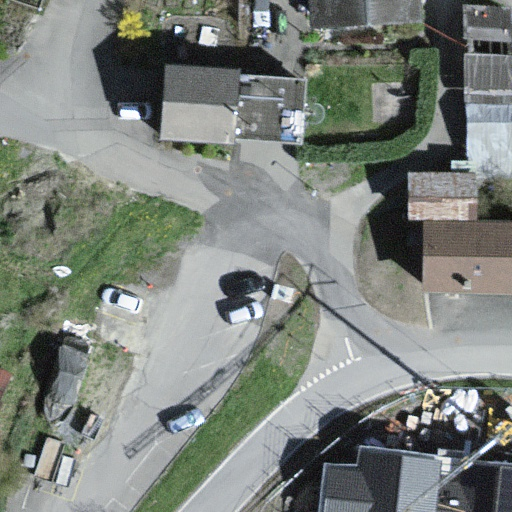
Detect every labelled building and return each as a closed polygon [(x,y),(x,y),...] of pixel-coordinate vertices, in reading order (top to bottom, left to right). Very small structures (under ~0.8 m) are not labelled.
[(310,0),(313,32),(378,28),(418,25),(417,0),(310,0)] [(511,3),(464,4),(465,170),(511,170),(511,3)] [(167,132),(230,136),(230,134),(234,74),(171,70),(167,132)] [(301,79),(234,74),(230,134),(297,138),(301,79)] [(465,170),(415,173),(414,219),(426,220),(476,221),(477,175),(465,170)] [(511,220),(476,221),(426,220),(426,293),(511,293),(511,220)] [(511,511),(511,468),(461,462),(459,479),(432,476),(434,459),(365,451),(363,468),(330,464),(324,511),(511,511)]
